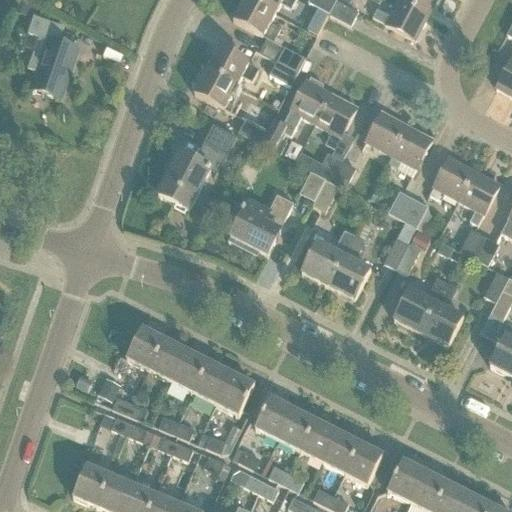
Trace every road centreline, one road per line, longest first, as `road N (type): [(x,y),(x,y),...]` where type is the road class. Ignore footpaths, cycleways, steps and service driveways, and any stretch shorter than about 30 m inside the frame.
road 1 (residential): [(511,445),(215,291),(88,253)]
road 2 (residential): [(88,253),(148,73),(183,0)]
road 3 (residential): [(0,503),(88,253)]
road 4 (residential): [(453,96),(425,92),(321,37)]
